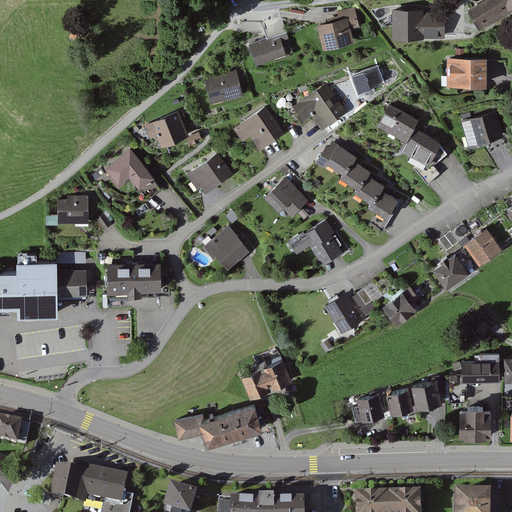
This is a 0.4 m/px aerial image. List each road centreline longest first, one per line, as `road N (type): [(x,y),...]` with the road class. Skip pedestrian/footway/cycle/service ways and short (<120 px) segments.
road 1 (residential): [(193,295),(334,278),(511,172)]
road 2 (residential): [(0,215),(70,174),(231,20),(262,8)]
road 3 (secondary): [(64,412),(197,458),(330,463)]
road 4 (residential): [(193,295),(177,254),(184,235),(314,134)]
road 5 (residential): [(64,412),(69,386),(83,375),(125,371),(151,354),(193,295)]
road 6 (secondary): [(330,463),(511,461)]
